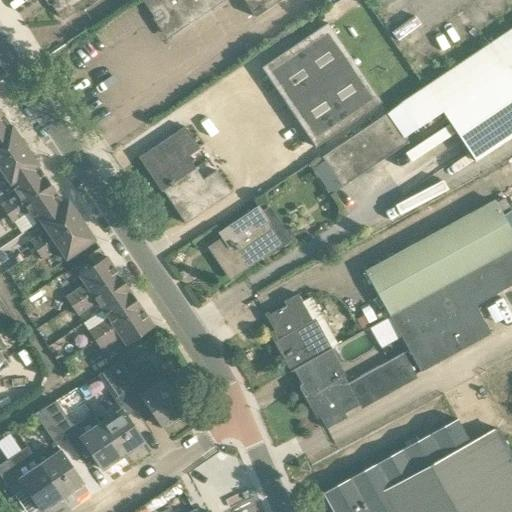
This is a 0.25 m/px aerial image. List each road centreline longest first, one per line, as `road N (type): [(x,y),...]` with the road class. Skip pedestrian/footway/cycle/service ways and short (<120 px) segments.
road 1 (residential): [(231,422),(0,62)]
road 2 (residential): [(97,511),(231,422)]
